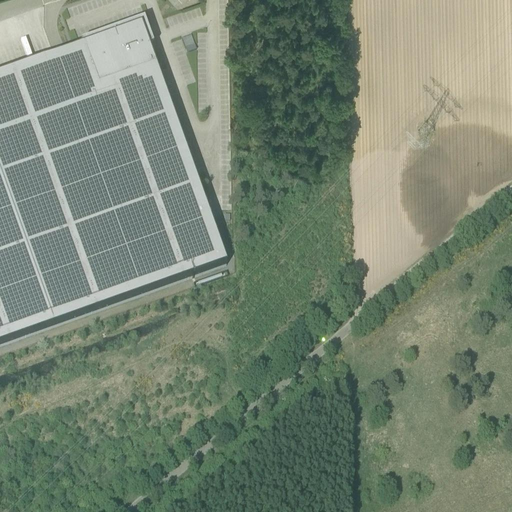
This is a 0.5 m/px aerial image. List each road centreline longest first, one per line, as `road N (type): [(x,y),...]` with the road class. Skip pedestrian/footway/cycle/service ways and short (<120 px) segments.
road 1 (unclassified): [(127,511),(511,191)]
road 2 (track): [(338,0),(349,327)]
road 3 (track): [(353,511),(350,354)]
